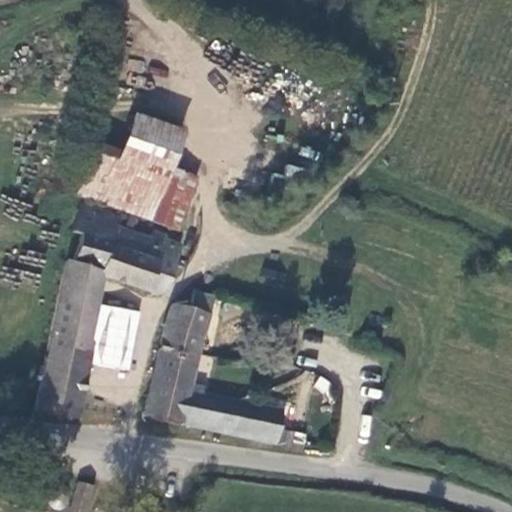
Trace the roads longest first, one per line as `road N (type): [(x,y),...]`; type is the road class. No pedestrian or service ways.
road 1 (unclassified): [(0,424),(351,472),(495,511)]
road 2 (track): [(350,261),(266,243),(220,245),(184,271),(128,351),(120,442)]
road 3 (track): [(266,243),(364,170),(408,105),(438,0)]
road 4 (track): [(220,245),(210,192),(210,83),(166,28),(127,0)]
